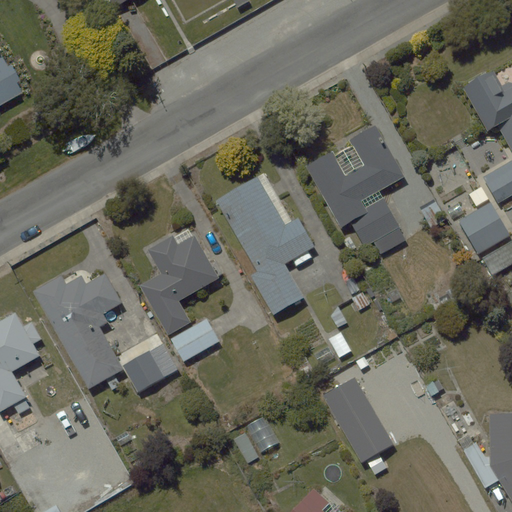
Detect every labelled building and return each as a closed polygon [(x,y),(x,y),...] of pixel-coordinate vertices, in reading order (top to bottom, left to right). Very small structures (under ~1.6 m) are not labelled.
[(0,93),(8,89),(0,74),(0,93)] [(511,95),(507,98),(497,79),(465,98),(491,144),(500,139),(511,159),(511,165),(483,182),(499,212),(511,204),(511,95)] [(358,151),(341,161),(337,155),(307,173),(345,236),(353,231),(367,254),(404,231),(383,197),(410,181),(378,130),(354,145),(358,151)] [(289,231),(264,187),(221,212),(260,279),(254,282),(276,322),(307,305),(298,289),(321,275),(311,257),(320,252),(303,223),(289,231)] [(493,210),(461,228),(480,261),(511,243),(493,210)] [(224,287),(193,230),(148,254),(161,277),(141,288),(185,369),(225,347),(212,322),(195,331),(183,309),(224,287)] [(86,281),(73,288),(69,281),(34,299),(84,397),(129,374),(104,326),(128,314),(112,282),(92,292),(86,281)] [(18,435),(9,419),(16,415),(19,419),(34,411),(16,382),(45,364),(17,317),(0,327),(0,414),(2,418),(0,419),(0,459),(7,471),(46,447),(33,426),(18,435)] [(344,336),(330,344),(341,363),(355,355),(344,336)] [(353,380),(321,400),(364,470),(396,450),(353,380)] [(267,416),(247,428),(264,457),(284,446),(267,416)] [(511,421),(490,422),(490,440),(464,454),(487,496),(503,487),(511,503),(511,421)] [(245,434),(232,442),(249,469),(262,461),(245,434)] [(334,511),(320,497),(305,511),(334,511)]
